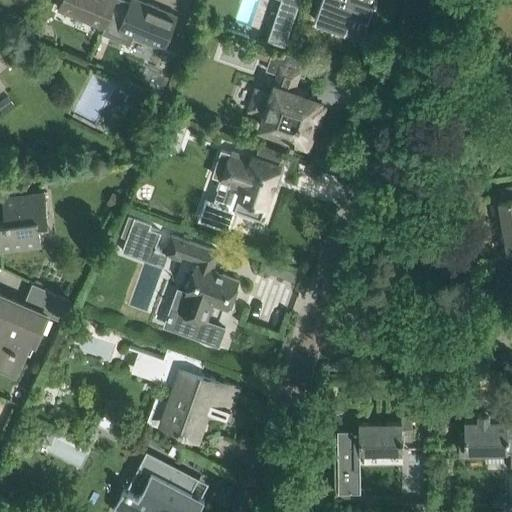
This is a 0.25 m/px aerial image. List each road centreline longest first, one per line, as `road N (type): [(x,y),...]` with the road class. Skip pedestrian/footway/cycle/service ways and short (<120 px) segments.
road 1 (residential): [(317,330),(434,0)]
road 2 (residential): [(317,330),(511,327)]
road 3 (residential): [(252,511),(317,330)]
